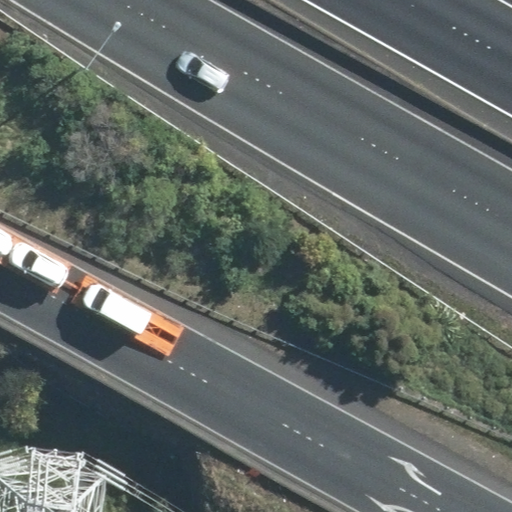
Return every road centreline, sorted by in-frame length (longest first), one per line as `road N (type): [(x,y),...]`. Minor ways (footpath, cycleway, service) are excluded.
road 1 (motorway): [(450,511),(0,262)]
road 2 (motorway): [(511,226),(114,0)]
road 3 (motorway): [(392,0),(511,68)]
